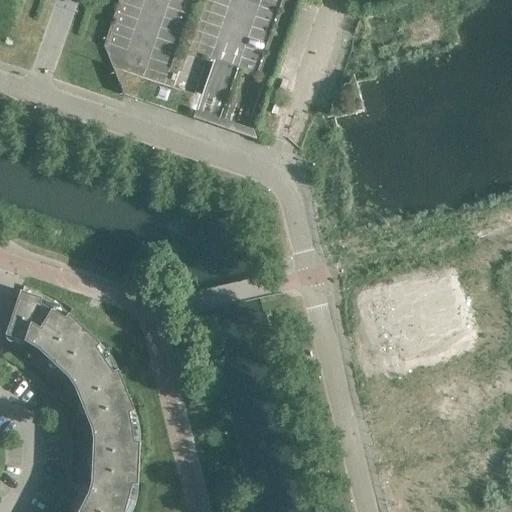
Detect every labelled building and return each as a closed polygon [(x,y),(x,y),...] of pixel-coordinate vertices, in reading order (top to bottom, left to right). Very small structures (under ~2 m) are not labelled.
[(118,0),(103,46),(112,67),(123,96),(154,106),(256,141),(256,140),(254,131),(298,0),(118,0)] [(42,300),(21,292),(6,336),(27,344),(37,350),(54,365),(86,331),(70,316),(66,320),(41,305),(42,300)] [(101,346),(86,331),(54,365),(69,380),(75,389),(83,410),(127,392),(119,372),(113,374),(97,350),(101,346)] [(135,412),(127,392),(83,410),(92,430),(93,441),(92,463),(139,465),(140,444),(135,443),(130,415),(135,412)] [(139,465),(92,463),(91,485),(89,496),(80,511),(125,511),(133,487),(138,487),(139,465)]
